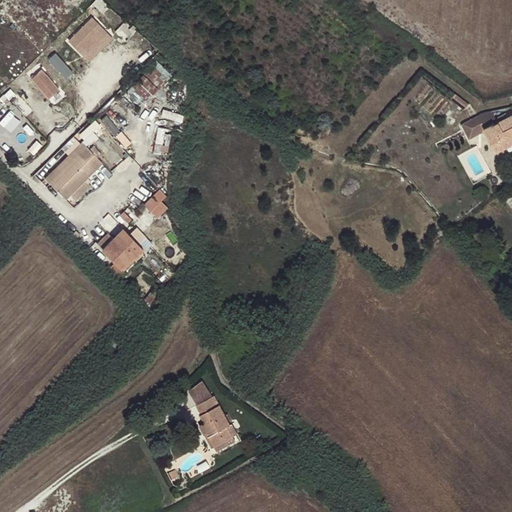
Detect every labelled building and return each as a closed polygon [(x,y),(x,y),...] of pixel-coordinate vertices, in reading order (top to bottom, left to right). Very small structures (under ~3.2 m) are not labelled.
[(92,21),(70,43),(89,62),(111,40),(92,21)] [(156,62),(122,98),(136,110),(140,105),(141,107),(170,76),(156,62)] [(42,70),(32,78),(50,99),(59,91),(42,70)] [(484,129),(495,150),(511,141),(511,115),(494,124),(484,129)] [(103,120),(99,125),(113,139),(117,134),(103,120)] [(81,140),(44,177),(66,200),(71,195),(76,201),(98,180),(92,174),(104,163),(81,140)] [(511,141),(495,150),(497,153),(511,144),(511,141)] [(159,189),(144,205),(157,218),(168,208),(161,201),(166,196),(159,189)] [(124,212),(120,216),(127,222),(131,219),(124,212)] [(137,226),(130,233),(145,248),(152,241),(137,226)] [(123,229),(113,239),(116,241),(121,235),(129,242),(132,239),(123,229)] [(108,269),(120,281),(126,274),(122,270),(142,249),(132,239),(129,242),(121,235),(116,241),(113,239),(108,234),(96,245),(114,262),(108,269)] [(150,292),(144,300),(149,304),(155,296),(150,292)] [(228,427),(231,425),(215,396),(196,406),(205,423),(200,426),(205,436),(208,434),(215,446),(233,436),(228,427)] [(233,424),(231,425),(228,427),(233,436),(238,434),(233,424)] [(208,434),(205,436),(212,448),(215,446),(208,434)] [(235,441),(233,436),(215,446),(217,451),(235,441)]
